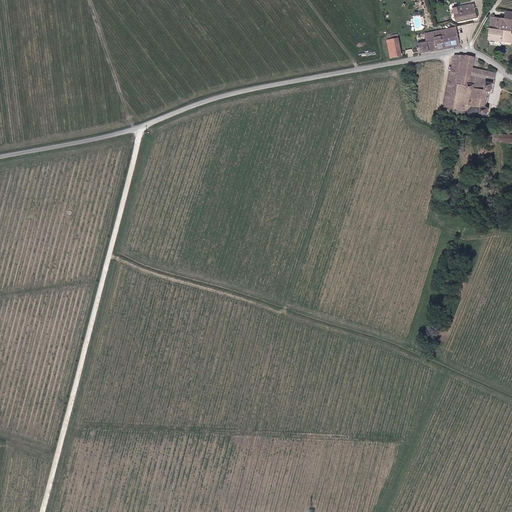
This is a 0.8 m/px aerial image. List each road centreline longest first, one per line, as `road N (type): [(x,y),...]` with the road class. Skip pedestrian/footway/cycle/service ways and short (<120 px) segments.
road 1 (unclassified): [(0,156),(139,128),(233,93),(450,52),(471,51),(511,75)]
road 2 (track): [(139,128),(44,511)]
